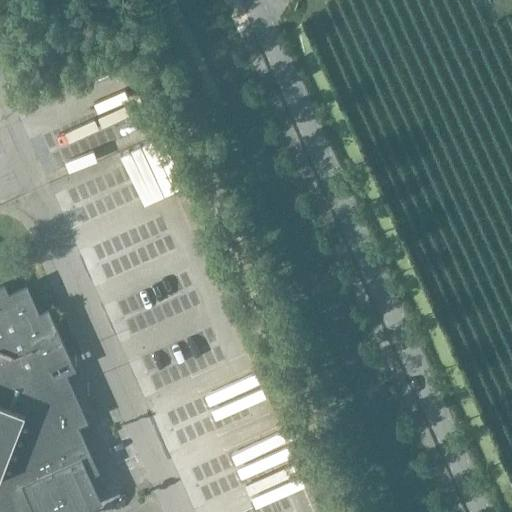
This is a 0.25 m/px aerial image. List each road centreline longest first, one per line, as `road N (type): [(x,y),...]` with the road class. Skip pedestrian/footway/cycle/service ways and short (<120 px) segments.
road 1 (tertiary): [(481,511),(253,0)]
road 2 (unclassified): [(180,511),(0,120)]
